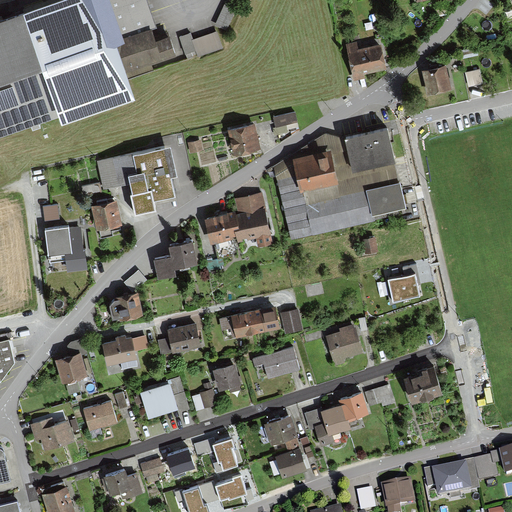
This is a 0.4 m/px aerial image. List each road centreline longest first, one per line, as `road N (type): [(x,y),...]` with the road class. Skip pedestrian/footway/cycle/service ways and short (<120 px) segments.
road 1 (residential): [(0,412),(13,423),(29,483),(454,345)]
road 2 (residential): [(385,84),(159,229),(78,314)]
road 3 (residential): [(239,511),(476,440)]
road 4 (residential): [(454,345),(405,121)]
road 5 (residential): [(78,314),(96,330),(113,330),(282,294)]
road 6 (residential): [(78,314),(0,411)]
